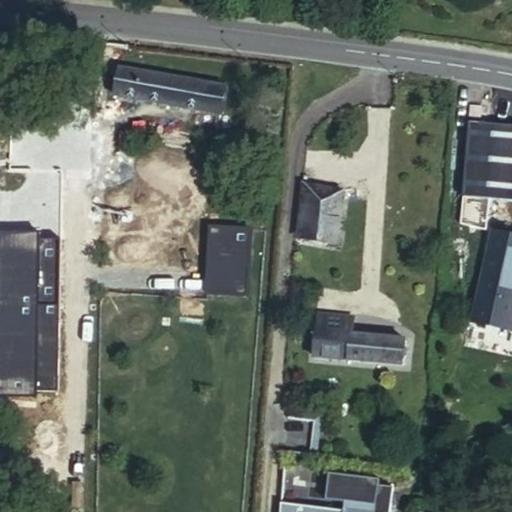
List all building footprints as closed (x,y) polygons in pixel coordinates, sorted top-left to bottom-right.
[(205,113),(210,86),(120,69),(116,96),(205,113)] [(231,90),(210,86),(205,113),(226,117),(231,90)] [(511,115),(473,112),(467,188),(511,191),(511,115)] [(349,192),(313,187),(306,242),(342,247),(349,192)] [(511,208),(501,206),(479,298),(511,305),(511,208)] [(248,229),(208,226),(203,294),(244,296),(248,229)] [(39,234),(1,233),(0,259),(0,395),(37,397),(37,390),(58,391),(62,243),(38,242),(39,234)] [(511,305),(479,298),(473,322),(511,330),(511,305)] [(409,341),(321,333),(317,358),(406,367),(409,341)]
